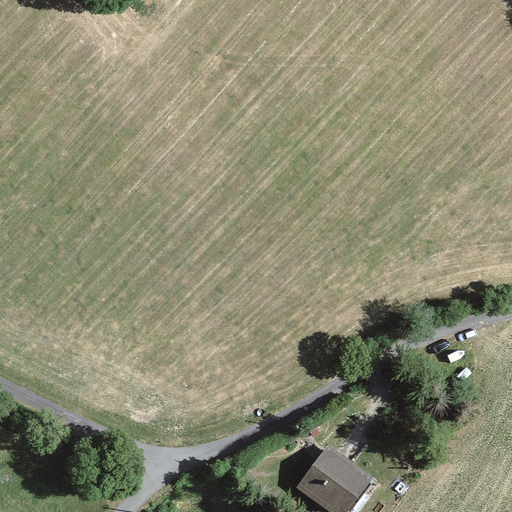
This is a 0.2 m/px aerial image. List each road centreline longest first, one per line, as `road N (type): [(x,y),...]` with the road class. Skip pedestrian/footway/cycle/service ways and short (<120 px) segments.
road 1 (unclassified): [(511,311),(410,344),(271,424),(175,463)]
road 2 (track): [(175,463),(0,384)]
